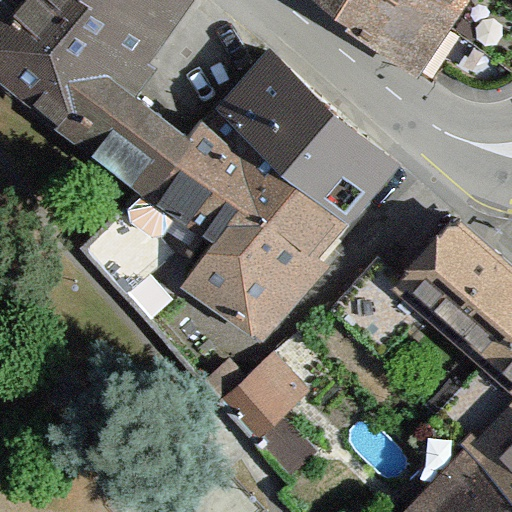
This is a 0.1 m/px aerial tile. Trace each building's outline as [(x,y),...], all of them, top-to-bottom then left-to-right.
[(208,0),(0,0),(0,68),(168,203),(211,149),(141,93),(213,4),(208,0)] [(338,0),(440,68),(485,0),(338,0)] [(427,169),(286,56),(211,149),(168,203),(227,250),(194,291),(281,353),(427,169)] [(511,385),(511,253),(479,225),(404,298),(511,385)] [(281,353),(231,402),(276,448),(326,399),(281,353)] [(511,511),(511,431),(418,511),(511,511)]
